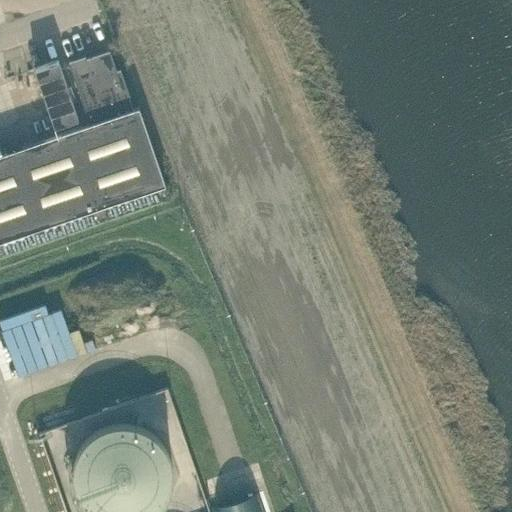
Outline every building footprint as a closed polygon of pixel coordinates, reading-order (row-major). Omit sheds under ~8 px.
[(121,67),(117,68),(110,48),(86,57),(86,54),(69,59),(87,110),(88,109),(92,121),(0,152),(0,238),(166,182),(139,104),(133,106),(129,95),(130,95),(121,67)] [(79,116),(60,63),(59,58),(35,66),(55,124),(79,116)] [(65,301),(16,315),(32,370),(96,351),(82,305),(68,309),(65,301)] [(136,412),(129,410),(123,409),(119,409),(110,410),(102,412),(94,416),(86,421),(80,427),(75,434),(72,442),(69,451),(68,459),(69,468),(72,477),(75,485),(80,492),(87,498),(94,503),(102,507),(110,509),(119,510),(128,509),(136,507),(144,503),(151,498),(158,492),(163,485),(166,477),(169,468),(169,459),(169,451),(166,442),(163,434),(158,427),(151,421),(144,416),(136,412)] [(217,511),(263,511),(256,490),(215,504),(217,511)]
